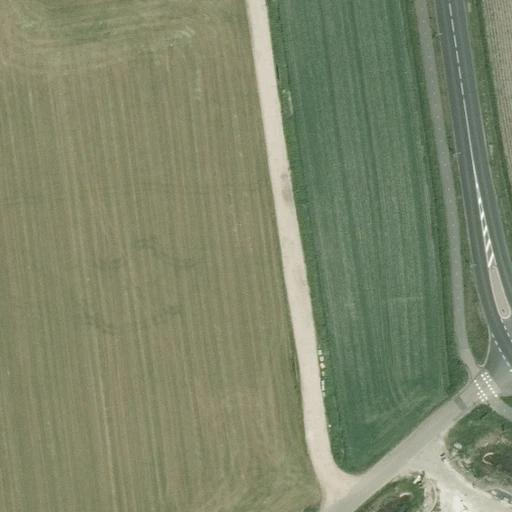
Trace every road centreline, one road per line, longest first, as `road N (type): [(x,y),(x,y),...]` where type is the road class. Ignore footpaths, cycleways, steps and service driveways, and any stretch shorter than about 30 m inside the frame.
road 1 (unknown): [(343,508),(321,421),(257,0)]
road 2 (secondary): [(463,106),(482,268),(511,362)]
road 3 (secondary): [(511,293),(463,106)]
road 4 (residential): [(511,366),(416,445)]
